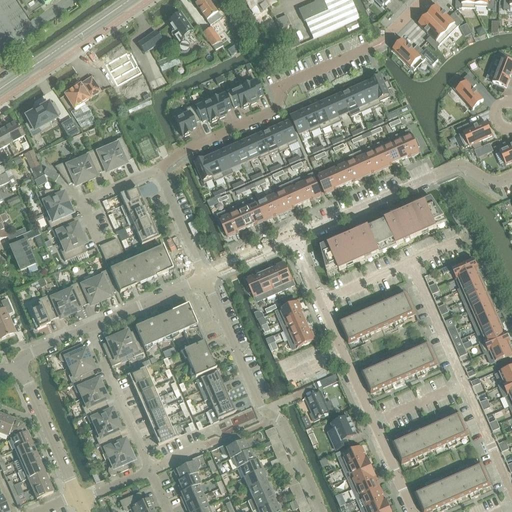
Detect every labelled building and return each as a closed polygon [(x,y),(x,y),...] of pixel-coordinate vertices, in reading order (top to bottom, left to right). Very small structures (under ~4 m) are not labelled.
[(210,26),(218,20),(221,19),(207,0),(200,0),(195,4),(210,26)] [(242,0),(248,8),(250,11),(253,14),(258,15),(263,11),(275,4),(272,0),(242,0)] [(298,11),(304,23),(312,40),(360,19),(351,0),(312,0),(314,4),(310,6),(309,6),(298,11)] [(455,0),(455,10),(475,10),(475,0),(455,0)] [(475,0),(475,10),(475,8),(488,8),(487,11),(494,11),(494,0),(475,0)] [(438,8),(428,17),(449,37),(462,24),(453,15),(449,19),(447,17),(447,16),(445,14),(444,14),(438,8)] [(188,49),(188,47),(190,46),(183,36),(191,31),(180,14),(167,23),(174,32),(171,35),(178,46),(178,48),(178,50),(178,51),(180,53),(181,53),(183,53),(184,53),(185,53),(187,52),(188,49)] [(290,25),(286,16),(275,22),(279,30),(290,25)] [(428,17),(419,26),(425,33),(428,36),(428,35),(431,38),(426,42),(435,51),(449,37),(428,17)] [(345,27),(348,33),(359,28),(356,22),(345,27)] [(211,28),(203,34),(211,46),(221,43),(217,37),(211,28)] [(145,54),(162,42),(155,33),(138,45),(145,54)] [(295,35),(283,40),(288,50),(300,45),(295,35)] [(403,42),(393,52),(414,72),(426,60),(433,67),(438,61),(427,50),(424,53),(419,49),(417,47),(413,51),(412,51),(413,50),(410,48),(403,42)] [(227,52),(231,57),(241,50),(237,45),(227,52)] [(160,72),(179,63),(175,53),(156,62),(160,72)] [(127,56),(126,54),(118,58),(113,61),(105,66),(117,87),(142,73),(131,54),(127,56)] [(495,58),(487,80),(493,82),(493,84),(506,89),(509,80),(510,80),(511,77),(511,73),(511,59),(504,56),(502,60),(495,58)] [(468,76),(453,90),(473,111),(483,102),(477,95),(477,94),(475,92),(472,90),(477,85),(468,76)] [(74,88),(64,95),(74,110),(84,104),(100,93),(91,79),(80,85),(80,84),(78,85),(76,85),(75,86),(74,88)] [(381,79),(371,83),(380,103),(390,99),(387,91),(391,89),(388,82),(384,84),(381,79)] [(254,80),(240,86),(249,106),(250,105),(251,106),(256,104),(256,103),(257,102),(256,100),(262,97),(254,80)] [(138,87),(144,102),(150,99),(149,95),(152,94),(147,83),(138,87)] [(371,83),(361,88),(371,110),(381,105),(380,103),(371,83)] [(249,106),(240,86),(227,92),(234,109),(240,107),(241,109),(242,109),(243,110),(248,107),(248,106),(249,106)] [(361,88),(351,92),(361,114),(371,110),(361,88)] [(351,92),(341,96),(349,114),(351,119),(361,114),(351,92)] [(222,94),(209,100),(217,120),(219,119),(219,120),(225,118),(224,117),(226,116),(224,114),(230,111),(222,94)] [(341,96),(331,101),(339,118),(349,114),(341,96)] [(209,100),(208,98),(194,104),(203,123),(208,121),(209,123),(211,123),(211,124),(217,121),(216,120),(217,120),(209,100)] [(129,115),(151,105),(149,100),(126,110),(129,115)] [(331,101),(321,105),(331,127),(342,123),(339,118),(331,101)] [(34,112),(30,114),(25,117),(29,123),(24,126),(29,135),(38,130),(40,134),(51,128),(49,124),(57,119),(56,118),(60,115),(54,104),(49,106),(48,104),(39,109),(39,110),(35,112),(34,112)] [(84,104),(71,113),(81,129),(95,124),(89,112),(84,104)] [(321,105),(312,109),(321,129),(320,130),(321,132),(331,127),(321,105)] [(191,134),(190,131),(195,129),(193,125),(200,122),(193,107),(185,110),(186,113),(174,118),(182,138),(184,137),(184,138),(190,136),(189,135),(191,134)] [(312,109),(302,114),(309,132),(310,134),(320,130),(321,129),(312,109)] [(302,114),(292,118),(299,136),(309,132),(302,114)] [(62,126),(69,139),(79,133),(71,120),(62,126)] [(15,123),(4,129),(18,155),(23,152),(19,144),(21,143),(20,140),(24,138),(15,123)] [(289,123),(280,128),(288,148),(289,148),(298,144),(289,123)] [(468,125),(457,130),(465,149),(492,137),(486,124),(478,128),(478,127),(474,129),(471,131),(468,125)] [(280,128),(270,132),(279,152),(280,154),(290,150),(289,148),(288,148),(280,128)] [(14,157),(18,155),(4,129),(0,130),(0,139),(5,149),(9,146),(10,148),(9,149),(14,157)] [(410,131),(400,136),(410,157),(413,156),(414,156),(414,157),(420,154),(418,149),(419,148),(416,141),(415,141),(410,131)] [(270,132),(261,136),(270,156),(279,152),(270,132)] [(261,136),(252,140),(259,158),(260,160),(270,156),(261,136)] [(392,142),(400,162),(410,157),(400,136),(402,140),(401,140),(393,144),(392,142)] [(113,146),(107,149),(116,170),(126,165),(125,163),(131,161),(121,139),(112,143),(113,146)] [(252,140),(242,144),(250,162),(259,158),(252,140)] [(382,144),(381,144),(391,166),(400,162),(392,142),(383,146),(382,144)] [(242,144),(233,148),(241,166),(250,162),(242,144)] [(381,144),(372,148),(382,171),(387,169),(387,168),(391,166),(381,144)] [(505,144),(494,149),(496,155),(495,156),(500,167),(506,164),(506,166),(511,163),(511,147),(511,148),(508,150),(505,144)] [(233,148),(224,152),(232,170),(241,166),(233,148)] [(372,148),(363,152),(372,174),(376,172),(377,173),(382,171),(372,148)] [(95,176),(100,174),(89,149),(87,150),(89,153),(81,156),(83,160),(77,162),(86,183),(96,179),(95,176)] [(106,174),(116,170),(107,149),(101,152),(99,149),(92,152),(91,149),(89,149),(100,174),(105,172),(106,174)] [(29,171),(38,167),(31,152),(22,156),(29,171)] [(224,152),(214,157),(222,174),(223,174),(232,170),(224,152)] [(363,152),(353,156),(363,179),(369,177),(368,176),(372,174),(363,152)] [(353,156),(344,161),(354,182),(358,180),(358,181),(363,179),(353,156)] [(19,157),(13,160),(16,166),(22,163),(19,157)] [(214,157),(205,161),(213,181),(214,183),(225,179),(223,174),(222,174),(214,157)] [(205,161),(195,165),(198,170),(196,171),(199,178),(201,177),(204,185),(213,181),(205,161)] [(346,165),(337,169),(344,186),(354,182),(344,161),(346,165)] [(75,188),(86,183),(77,162),(70,165),(69,162),(54,168),(68,186),(73,184),(75,188)] [(0,167),(4,174),(9,171),(6,164),(1,167),(0,167)] [(38,167),(29,171),(33,181),(42,177),(38,167)] [(46,168),(42,174),(55,182),(59,175),(46,168)] [(337,169),(327,173),(335,190),(344,186),(337,169)] [(318,177),(326,196),(331,193),(331,192),(335,190),(327,173),(318,177)] [(0,177),(0,187),(9,184),(11,187),(16,185),(14,180),(9,183),(7,179),(5,175),(0,177)] [(44,176),(34,181),(38,188),(48,182),(44,176)] [(302,179),(293,183),(302,205),(312,201),(302,179)] [(303,179),(302,179),(312,201),(316,199),(316,200),(322,197),(314,179),(305,183),(303,179)] [(293,183),(284,187),(293,209),(302,205),(293,183)] [(284,187),(274,191),(284,214),(289,212),(289,211),(293,209),(284,187)] [(119,196),(124,206),(141,199),(136,188),(119,196)] [(45,207),(47,213),(68,204),(63,194),(60,196),(57,190),(35,194),(41,208),(45,207)] [(276,196),(267,200),(274,217),(279,215),(279,216),(284,214),(274,191),(276,196)] [(9,208),(20,203),(17,197),(6,203),(9,208)] [(124,218),(128,216),(145,209),(141,199),(124,206),(120,208),(124,218)] [(256,199),(256,200),(266,222),(271,220),(270,219),(274,217),(267,200),(258,204),(256,199)] [(338,240),(321,248),(327,272),(338,268),(339,272),(347,268),(346,266),(352,263),(353,266),(366,260),(364,258),(370,255),(372,258),(379,254),(377,250),(395,243),(397,247),(404,243),(403,241),(409,238),(410,241),(423,236),(422,233),(428,231),(429,233),(436,229),(435,225),(445,220),(432,199),(414,207),(415,210),(407,213),(406,210),(400,213),(401,216),(399,217),(398,214),(385,220),(386,222),(369,230),(367,227),(355,233),(356,236),(353,237),(352,234),(346,236),(348,239),(339,243),(338,240)] [(256,200),(246,204),(256,225),(260,224),(260,225),(266,222),(256,200)] [(72,215),(68,204),(47,213),(50,220),(47,221),(50,228),(47,230),(48,231),(72,220),(70,216),(72,215)] [(246,204),(237,208),(246,229),(256,225),(246,204)] [(237,208),(228,212),(237,234),(246,229),(237,208)] [(128,216),(132,226),(149,219),(145,209),(128,216)] [(237,234),(228,212),(218,216),(222,226),(220,227),(224,234),(225,233),(228,239),(233,236),(233,235),(237,234)] [(7,242),(14,239),(13,235),(7,236),(2,225),(7,221),(5,215),(0,217),(0,241),(6,239),(7,242)] [(132,226),(137,236),(154,228),(149,219),(132,226)] [(74,225),(72,220),(48,231),(48,233),(51,232),(54,239),(58,237),(61,244),(81,235),(77,224),(74,225)] [(158,239),(154,228),(137,236),(141,246),(145,245),(145,244),(150,242),(158,239)] [(24,229),(14,234),(16,238),(26,234),(24,229)] [(37,229),(27,234),(29,239),(34,237),(39,235),(37,229)] [(39,235),(34,237),(39,249),(44,247),(39,235)] [(86,245),(81,235),(61,244),(63,250),(60,251),(65,263),(87,253),(84,246),(86,245)] [(105,262),(123,254),(117,240),(99,248),(105,262)] [(25,241),(10,248),(21,272),(27,269),(29,274),(37,270),(25,241)] [(162,248),(109,271),(119,294),(172,271),(162,247),(161,248),(162,248)] [(46,252),(40,255),(43,262),(49,259),(46,252)] [(459,266),(452,269),(456,279),(457,280),(456,280),(456,281),(477,272),(475,268),(476,267),(473,260),(466,263),(465,261),(458,264),(459,266)] [(280,268),(275,270),(285,291),(295,287),(285,264),(279,267),(280,268)] [(275,270),(266,274),(275,295),(285,291),(275,270)] [(98,279),(91,282),(100,302),(111,298),(110,296),(115,294),(106,272),(96,276),(98,279)] [(477,272),(456,281),(460,290),(460,291),(458,292),(482,281),(480,275),(478,276),(477,272)] [(266,274),(257,278),(266,299),(275,295),(266,274)] [(252,279),(246,281),(256,304),(266,299),(257,278),(252,280),(252,279)] [(75,281),(73,282),(84,307),(89,305),(90,307),(100,302),(91,282),(85,285),(84,281),(76,284),(75,281)] [(482,281),(458,292),(463,302),(486,292),(484,288),(485,288),(482,281)] [(67,292),(61,295),(70,316),(80,311),(79,309),(84,307),(73,282),(72,283),(73,286),(66,289),(67,292)] [(486,292),(463,302),(468,313),(492,302),(489,296),(488,296),(486,292)] [(45,295),(43,295),(54,320),(59,318),(60,320),(70,316),(61,295),(55,298),(53,294),(46,298),(45,295)] [(372,340),(370,336),(394,325),(396,330),(405,325),(403,321),(415,316),(406,294),(394,300),(392,296),(382,300),(384,304),(361,314),(359,310),(350,314),(352,318),(339,324),(349,345),(361,340),(363,344),(372,340)] [(36,331),(50,325),(49,322),(54,320),(43,295),(41,296),(43,299),(35,302),(37,306),(28,310),(26,306),(26,307),(36,331)] [(4,309),(0,311),(0,339),(14,333),(7,315),(12,313),(7,300),(1,302),(4,309)] [(492,302),(468,313),(472,323),(495,313),(493,309),(494,309),(492,302)] [(299,303),(276,313),(280,323),(302,314),(300,310),(301,309),(299,303)] [(183,352),(195,379),(216,370),(215,369),(188,306),(135,329),(144,350),(183,333),(190,349),(183,352)] [(495,313),(472,323),(477,334),(501,323),(498,317),(497,317),(495,313)] [(302,314),(280,323),(284,333),(306,323),(302,314)] [(306,323),(284,333),(288,342),(310,332),(306,323)] [(501,323),(477,334),(481,343),(481,344),(480,344),(480,345),(505,333),(504,334),(504,333),(502,330),(504,330),(501,323)] [(127,332),(117,337),(126,358),(132,355),(134,358),(143,354),(133,332),(128,335),(127,332)] [(310,332),(288,342),(293,352),(315,342),(313,336),(312,337),(310,332)] [(505,333),(480,345),(485,355),(509,345),(507,341),(508,340),(505,333)] [(119,360),(126,358),(117,337),(106,341),(107,344),(102,346),(112,368),(121,364),(119,360)] [(273,337),(266,341),(269,346),(275,343),(276,343),(273,337)] [(66,363),(69,369),(90,360),(85,350),(83,351),(81,345),(61,354),(60,355),(59,356),(59,357),(59,358),(59,359),(59,361),(60,362),(61,363),(63,363),(64,363),(66,363)] [(362,374),(371,396),(383,390),(385,395),(395,390),(393,386),(416,376),(418,380),(427,376),(425,372),(438,366),(428,345),(416,350),(414,346),(405,350),(407,354),(383,365),(381,361),(372,365),(374,369),(362,374)] [(509,345),(485,355),(485,356),(486,355),(491,365),(511,356),(511,348),(511,349),(509,345)] [(173,349),(162,353),(165,359),(176,355),(173,349)] [(168,361),(167,359),(163,361),(166,368),(170,366),(169,365),(172,364),(170,360),(168,361)] [(69,385),(69,387),(94,376),(92,371),(94,370),(90,360),(69,369),(72,375),(69,377),(72,384),(69,385)] [(128,376),(133,386),(150,379),(145,369),(128,376)] [(511,369),(496,376),(500,387),(511,381),(511,369)] [(199,380),(204,391),(221,383),(217,373),(199,380)] [(80,393),(82,399),(103,390),(99,380),(96,381),(94,376),(69,387),(70,388),(73,387),(76,394),(80,393)] [(336,376),(329,379),(332,386),(339,383),(336,376)] [(133,386),(137,396),(154,389),(150,379),(133,386)] [(500,387),(499,387),(503,398),(511,393),(511,381),(500,387)] [(204,391),(208,400),(225,393),(221,383),(204,391)] [(137,396),(141,406),(158,399),(154,389),(137,396)] [(82,416),(83,417),(107,407),(105,402),(108,401),(103,390),(82,399),(85,406),(82,407),(85,414),(82,416)] [(208,400),(213,410),(230,403),(225,393),(208,400)] [(321,393),(305,400),(306,400),(312,414),(310,416),(313,423),(319,420),(321,419),(321,418),(335,411),(330,402),(326,404),(321,393)] [(511,393),(503,398),(504,399),(505,398),(509,407),(511,406),(511,393)] [(141,406),(146,416),(163,409),(158,399),(141,406)] [(234,413),(230,403),(213,410),(217,421),(234,413)] [(93,423),(96,430),(116,421),(112,410),(110,411),(107,407),(83,417),(83,419),(86,418),(90,425),(93,423)] [(146,416),(150,426),(167,418),(163,409),(146,416)] [(436,421),(438,425),(414,435),(412,431),(403,435),(405,439),(393,445),(402,466),(414,461),(416,465),(426,461),(424,456),(447,446),(449,450),(458,446),(456,442),(469,437),(459,415),(447,421),(445,416),(436,421)] [(0,426),(0,434),(9,439),(23,425),(4,417),(0,426)] [(150,426),(154,436),(171,428),(167,418),(150,426)] [(334,431),(336,437),(330,440),(336,452),(349,446),(347,440),(356,436),(355,434),(356,433),(355,430),(354,430),(353,428),(354,428),(352,425),(351,423),(350,420),(349,420),(348,418),(331,426),(334,431)] [(95,446),(96,448),(121,437),(119,432),(121,431),(116,421),(96,430),(98,436),(95,438),(98,445),(95,446)] [(9,439),(15,451),(31,443),(23,425),(9,439)] [(171,428),(154,436),(159,446),(180,437),(176,426),(171,428)] [(106,454),(109,460),(130,451),(125,441),(123,442),(121,437),(96,448),(97,449),(100,448),(103,455),(106,454)] [(278,439),(270,443),(263,446),(265,449),(279,443),(278,439)] [(230,460),(232,459),(250,451),(247,444),(245,445),(243,441),(234,445),(233,443),(220,449),(223,456),(227,457),(229,457),(230,460)] [(15,451),(19,461),(35,453),(31,443),(15,451)] [(339,454),(337,455),(338,459),(343,469),(365,459),(363,456),(365,455),(362,448),(347,455),(345,451),(339,454)] [(134,462),(130,451),(109,460),(112,467),(111,467),(109,468),(108,469),(108,470),(108,472),(108,473),(109,474),(110,475),(111,476),(112,477),(113,477),(114,477),(115,476),(134,468),(132,463),(134,462)] [(252,455),(250,451),(232,459),(237,470),(239,469),(239,468),(257,461),(254,454),(252,455)] [(19,461),(23,470),(40,463),(35,453),(19,461)] [(175,476),(178,483),(196,475),(198,474),(197,471),(198,470),(200,466),(197,458),(184,464),(185,467),(176,471),(177,475),(175,476)] [(365,459),(343,469),(347,479),(372,469),(369,463),(367,464),(365,459)] [(258,464),(257,461),(239,468),(239,469),(243,479),(263,470),(260,463),(258,464)] [(23,470),(28,480),(44,473),(40,463),(23,470)] [(435,481),(425,485),(427,490),(415,495),(422,511),(434,511),(437,511),(436,511),(445,511),(448,511),(446,507),(469,497),(471,501),(481,497),(479,492),(491,487),(481,466),(469,471),(467,467),(458,471),(460,475),(437,485),(435,481)] [(372,469),(347,479),(352,490),(374,480),(372,477),(375,476),(372,469)] [(267,477),(263,470),(243,479),(248,489),(266,482),(264,478),(267,477)] [(28,480),(32,490),(48,483),(44,473),(28,480)] [(177,487),(180,494),(198,486),(198,487),(201,486),(196,475),(178,483),(180,486),(177,487)] [(374,480),(352,490),(357,500),(380,490),(378,484),(376,485),(374,480)] [(267,485),(266,482),(248,489),(253,500),(273,491),(270,484),(267,485)] [(53,493),(48,483),(32,490),(36,501),(53,493)] [(180,498),(183,505),(203,497),(198,487),(198,486),(180,494),(182,497),(180,498)] [(380,490),(357,500),(361,511),(383,501),(381,498),(383,497),(380,490)] [(276,498),(273,491),(253,500),(257,510),(275,502),(273,499),(276,498)] [(128,511),(130,511),(150,511),(153,511),(151,506),(153,505),(150,499),(144,502),(140,493),(119,502),(123,511),(124,511),(128,511)] [(336,498),(340,508),(344,506),(346,506),(342,495),(336,498)] [(8,511),(2,497),(0,497),(0,511),(8,511)] [(186,511),(188,511),(196,511),(207,507),(203,497),(183,505),(185,511),(186,511)] [(383,501),(361,511),(387,511),(390,511),(387,505),(385,506),(383,501)] [(277,506),(275,502),(257,510),(257,511),(281,511),(282,511),(279,505),(277,506)]
